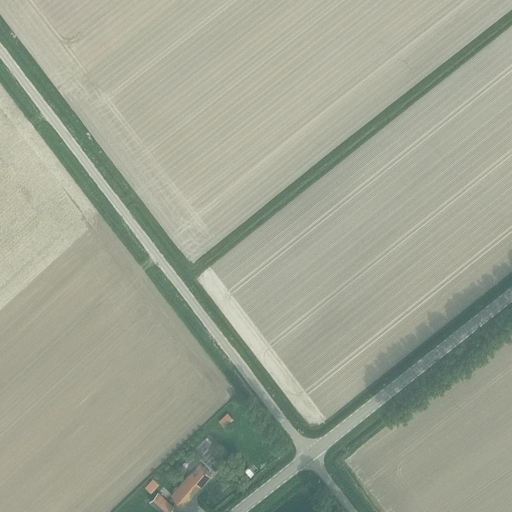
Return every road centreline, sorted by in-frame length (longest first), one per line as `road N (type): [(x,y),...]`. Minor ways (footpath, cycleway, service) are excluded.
road 1 (unclassified): [(312,456),(0,47)]
road 2 (secondary): [(312,456),(511,295)]
